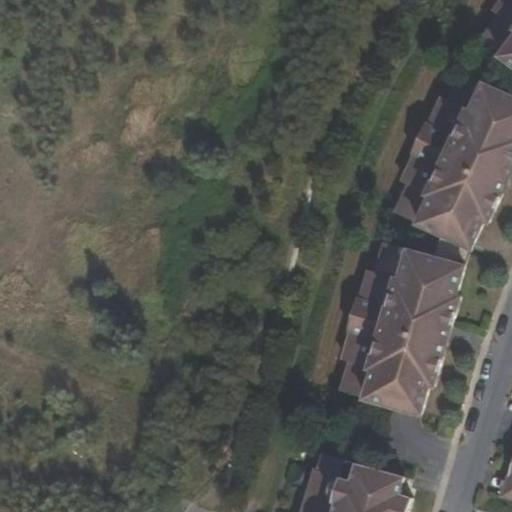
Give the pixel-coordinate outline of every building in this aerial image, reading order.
[(511,0),(495,0),(490,7),(497,12),(479,34),(511,59),(511,0)] [(424,222),(470,243),(482,217),(487,219),(501,190),(497,188),(501,179),(493,175),(502,157),(511,161),(511,92),(462,67),(448,95),(442,92),(429,119),(432,120),(416,152),(414,151),(400,178),(408,181),(394,209),(424,222)] [(424,117),(409,149),(414,151),(416,152),(432,120),(429,119),(424,117)] [(497,188),(501,190),(511,167),(511,161),(502,157),(493,175),(501,179),(497,188)] [(464,264),(470,243),(424,222),(416,249),(464,264)] [(460,293),(455,292),(464,264),(416,249),(384,239),(376,266),(368,264),(359,293),(361,294),(350,327),(348,327),(339,356),(347,358),(338,387),(418,411),(427,382),(431,383),(441,353),(437,352),(439,342),(432,341),(438,319),(450,323),(460,293)] [(354,292),(344,326),(348,327),(350,327),(361,294),(359,293),(354,292)] [(437,352),(441,353),(450,323),(438,319),(432,341),(439,342),(437,352)] [(321,453),(317,468),(312,467),(305,491),(335,500),(347,461),(321,453)] [(347,461),(335,500),(331,511),(407,511),(412,498),(400,494),(404,478),(347,461)] [(511,472),(505,470),(499,489),(506,492),(511,476),(511,472)] [(331,511),(335,500),(305,491),(299,511),(331,511)]
